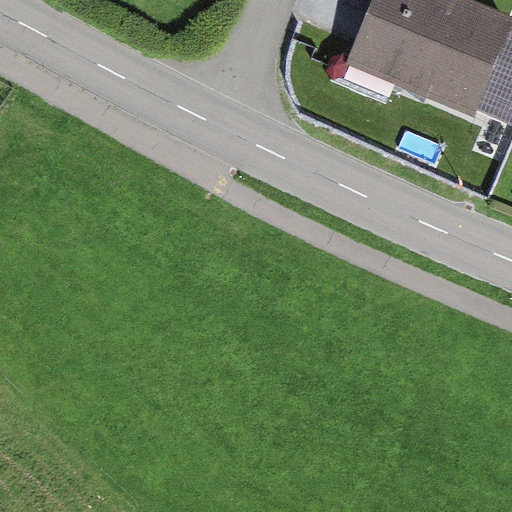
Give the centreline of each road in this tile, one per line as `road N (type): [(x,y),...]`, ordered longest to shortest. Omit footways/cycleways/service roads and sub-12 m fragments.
road 1 (tertiary): [(209,124),(511,259)]
road 2 (tertiary): [(0,8),(209,124)]
road 3 (residential): [(209,124),(270,0)]
